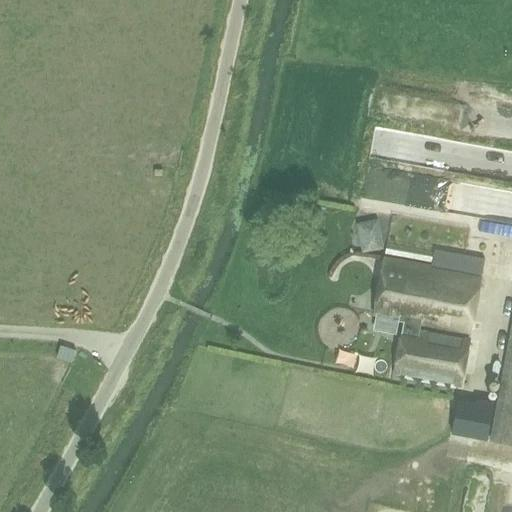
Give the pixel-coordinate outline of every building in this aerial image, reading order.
[(404,92),(403,121),(428,122),(429,93),(404,92)] [(378,220),(358,224),(363,252),(383,248),(378,220)] [(435,249),(432,265),(384,256),(374,313),(404,319),(394,372),(461,384),(469,340),(418,330),(419,322),(471,332),(485,258),(435,249)] [(511,325),(491,440),(511,443),(511,325)] [(71,362),(75,351),(61,346),(58,357),(71,362)] [(488,439),(494,406),(458,400),(453,433),(488,439)]
